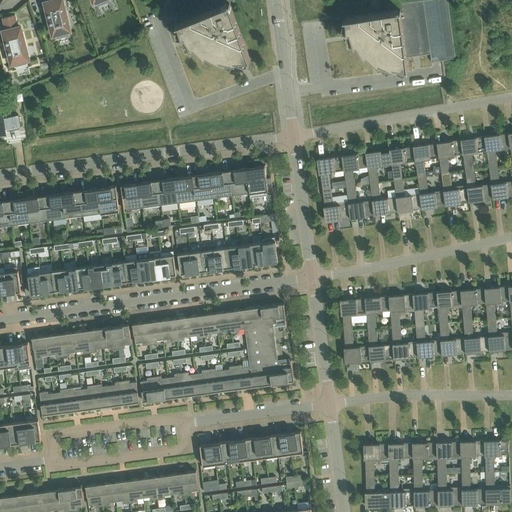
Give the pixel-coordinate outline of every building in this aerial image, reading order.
[(45,2),(53,35),(55,34),(56,38),(69,35),(68,31),(70,30),(62,0),(46,0),(47,1),(45,2)] [(235,2),(234,0),(167,0),(168,1),(171,0),(176,0),(183,16),(185,20),(229,3),(230,4),(235,2)] [(430,0),(399,4),(399,10),(400,10),(407,57),(430,54),(431,62),(432,62),(442,61),(448,60),(455,59),(447,0),(430,0)] [(251,59),(230,4),(229,3),(185,20),(176,24),(179,23),(182,36),(183,36),(183,35),(185,35),(193,47),(193,46),(195,45),(206,55),(208,53),(220,60),(221,59),(220,59),(222,57),(236,61),(236,60),(236,58),(249,57),(250,59),(251,59)] [(400,10),(399,10),(343,17),(344,18),(346,18),(347,31),(348,31),(348,30),(350,30),(355,44),(355,43),(357,43),(365,55),(366,55),(366,54),(368,53),(379,63),(379,62),(380,60),(393,67),(394,66),(393,66),(394,64),(407,67),(408,69),(407,57),(400,10)] [(18,27),(15,14),(2,18),(6,30),(3,30),(12,63),(14,63),(15,67),(28,63),(27,59),(29,59),(20,26),(18,27)] [(0,132),(7,132),(6,128),(20,126),(18,114),(5,116),(3,109),(0,109),(0,132)] [(510,147),(508,132),(485,136),(487,151),(489,167),(498,166),(495,149),(510,147)] [(487,151),(485,136),(461,139),(463,154),(465,170),(474,169),(472,153),(487,151)] [(463,154),(461,139),(437,142),(439,157),(441,173),(450,172),(448,156),(463,154)] [(439,157),(437,142),(413,145),(415,160),(417,177),(426,175),(424,159),(439,157)] [(415,160),(413,145),(389,149),(391,164),(394,180),(403,179),(400,162),(415,160)] [(391,164),(389,149),(366,152),(368,167),(370,183),(379,182),(377,166),(391,164)] [(368,167),(366,152),(342,155),(344,170),(346,186),(355,185),(353,169),(368,167)] [(344,170),(342,155),(317,158),(319,173),(320,173),(323,190),(331,188),(329,172),(344,170)] [(268,190),(265,165),(255,166),(256,169),(247,170),(250,193),(250,197),(267,195),(267,191),(268,190)] [(511,195),(511,180),(500,182),(498,166),(489,167),(491,183),(493,198),(511,195)] [(247,170),(247,167),(238,169),(238,171),(229,173),(232,195),(250,193),(247,170)] [(493,198),(491,183),(476,185),(474,169),(465,170),(467,184),(469,202),(493,198)] [(232,195),(229,173),(220,174),(220,171),(211,172),(214,198),(232,195)] [(214,198),(211,172),(202,174),(202,176),(193,177),(196,200),(214,198)] [(469,202),(467,184),(452,186),(450,172),(441,173),(443,190),(446,205),(469,202)] [(446,205),(443,190),(429,192),(426,175),(417,177),(420,193),(422,208),(446,205)] [(196,200),(193,177),(184,179),(184,176),(175,177),(179,203),(196,200)] [(179,203),(175,177),(166,178),(167,181),(158,182),(161,205),(179,203)] [(422,208),(420,193),(405,195),(403,179),(394,180),(396,196),(398,211),(422,208)] [(161,205),(158,182),(149,183),(148,181),(139,182),(139,185),(140,185),(143,207),(161,205)] [(398,211),(396,196),(381,198),(379,182),(370,183),(372,199),(374,215),(398,211)] [(140,185),(139,185),(131,186),(130,183),(121,185),(125,210),(143,207),(140,185)] [(120,211),(116,185),(107,186),(107,189),(99,190),(98,190),(101,213),(120,211)] [(374,215),(372,199),(357,202),(355,185),(346,186),(348,200),(350,218),(374,215)] [(98,190),(99,190),(98,188),(89,189),(89,191),(80,193),(83,215),(101,213),(98,190)] [(350,218),(348,200),(333,202),(331,188),(323,190),(325,206),(324,206),(326,221),(350,218)] [(83,215),(80,193),(71,194),(71,191),(62,192),(65,218),(83,215)] [(65,218),(62,192),(53,194),(54,196),(45,197),(48,220),(65,218)] [(48,220),(45,197),(36,199),(35,196),(26,197),(30,223),(48,220)] [(30,223),(26,197),(18,199),(18,201),(9,202),(12,225),(30,223)] [(0,226),(12,225),(9,202),(0,203),(0,226)] [(194,211),(209,210),(209,203),(193,203),(194,211)] [(159,213),(173,213),(172,205),(158,206),(159,213)] [(277,220),(276,213),(259,215),(260,217),(260,222),(272,221),(277,220)] [(170,218),(163,219),(164,226),(171,226),(170,218)] [(163,219),(155,220),(156,227),(164,226),(163,219)] [(263,242),(266,262),(278,260),(275,236),(262,238),(263,242)] [(266,262),(263,242),(251,243),(253,263),(266,262)] [(253,263),(251,243),(239,245),(241,265),(253,263)] [(241,265),(239,245),(227,247),(229,267),(241,265)] [(229,267),(227,247),(215,248),(217,268),(229,267)] [(217,268),(215,248),(203,250),(205,270),(217,268)] [(205,270),(203,250),(190,252),(193,272),(205,270)] [(161,251),(149,252),(149,257),(152,277),(164,276),(161,256),(161,251)] [(193,272),(190,252),(178,253),(181,273),(193,272)] [(177,274),(174,254),(161,256),(164,276),(177,274)] [(152,277),(149,257),(137,259),(140,279),(152,277)] [(140,279),(137,259),(125,261),(128,280),(140,279)] [(128,280),(125,261),(113,262),(116,282),(128,280)] [(116,282),(113,262),(101,264),(104,284),(116,282)] [(104,284),(101,264),(89,265),(92,285),(104,284)] [(92,285),(89,265),(77,267),(80,287),(92,285)] [(7,272),(5,272),(8,290),(14,289),(14,292),(21,291),(18,270),(17,270),(16,266),(6,268),(7,272)] [(80,287),(77,267),(65,269),(67,289),(80,287)] [(67,289),(65,269),(53,270),(55,290),(67,289)] [(55,290),(53,270),(41,272),(43,292),(55,290)] [(43,292),(41,272),(28,274),(31,294),(43,292)] [(510,301),(509,285),(485,287),(486,302),(487,319),(496,318),(495,302),(510,301)] [(486,302),(485,287),(461,289),(462,304),(463,321),(472,320),(471,304),(486,302)] [(462,304),(461,289),(437,291),(438,306),(439,323),(448,322),(447,306),(462,304)] [(438,306),(437,291),(413,293),(414,311),(415,325),(424,324),(423,308),(438,306)] [(414,311),(413,293),(389,295),(390,310),(391,327),(400,326),(399,312),(414,311)] [(390,310),(389,295),(365,297),(366,315),(368,329),(377,328),(375,311),(390,310)] [(366,315),(365,297),(340,299),(341,314),(343,314),(344,330),(353,330),(351,316),(366,315)] [(287,324),(284,303),(270,304),(273,326),(287,324)] [(273,326),(270,304),(242,308),(245,328),(247,347),(276,344),(273,326)] [(245,328),(242,308),(234,309),(234,311),(229,311),(232,333),(239,332),(239,329),(245,328)] [(232,333),(229,311),(224,312),(224,311),(215,312),(218,332),(224,331),(225,334),(232,333)] [(218,332),(215,312),(207,313),(207,314),(202,315),(205,336),(212,336),(211,333),(218,332)] [(205,336),(202,315),(197,316),(197,315),(188,316),(191,336),(197,335),(197,337),(205,336)] [(191,336),(188,316),(179,317),(179,318),(174,319),(177,340),(184,339),(184,337),(191,336)] [(177,340),(174,319),(169,320),(169,318),(161,319),(163,339),(170,338),(170,341),(177,340)] [(511,348),(511,333),(497,335),(496,318),(487,319),(488,335),(490,350),(511,348)] [(163,339),(161,319),(152,321),(152,322),(147,323),(150,344),(157,343),(157,340),(163,339)] [(490,350),(488,335),(474,337),(472,320),(463,321),(465,337),(466,352),(490,350)] [(150,344),(147,323),(142,323),(142,322),(133,323),(135,343),(142,342),(143,345),(150,344)] [(466,352),(465,337),(450,339),(448,322),(439,323),(441,339),(442,354),(466,352)] [(131,344),(129,324),(120,325),(120,326),(115,327),(118,348),(125,347),(124,345),(131,344)] [(442,354),(441,339),(426,340),(424,324),(415,325),(417,341),(418,356),(442,354)] [(118,348),(115,327),(110,328),(110,326),(101,328),(104,347),(110,347),(111,349),(118,348)] [(418,356),(417,341),(402,342),(400,326),(391,327),(393,343),(394,358),(418,356)] [(104,347),(101,328),(92,329),(93,330),(87,331),(90,352),(97,351),(97,348),(104,347)] [(394,358),(393,343),(378,344),(377,328),(368,329),(369,345),(370,360),(394,358)] [(90,352),(87,331),(82,331),(82,330),(74,331),(76,351),(83,350),(83,353),(90,352)] [(370,360),(369,345),(354,346),(353,330),(344,330),(345,347),(344,347),(345,362),(370,360)] [(76,351),(74,331),(65,332),(65,334),(60,334),(63,356),(70,355),(70,352),(76,351)] [(63,356),(60,334),(55,335),(55,334),(46,335),(49,355),(55,354),(56,357),(63,356)] [(49,355),(46,335),(38,336),(38,337),(34,338),(33,337),(32,337),(35,360),(43,358),(42,356),(49,355)] [(31,367),(28,342),(21,343),(21,344),(15,345),(18,365),(19,369),(31,367)] [(281,382),(278,361),(276,344),(247,347),(250,366),(253,386),(281,382)] [(18,365),(15,345),(9,346),(9,345),(3,346),(5,367),(18,365)] [(292,359),(278,361),(281,382),(295,380),(292,359)] [(253,386),(250,366),(244,366),(243,364),(236,365),(239,386),(244,385),(244,387),(253,386)] [(239,386),(236,365),(229,366),(230,368),(223,369),(226,389),(234,388),(234,387),(239,386)] [(212,390),(209,368),(202,369),(202,372),(196,373),(198,393),(207,392),(207,391),(212,390)] [(226,389),(223,369),(216,370),(216,368),(209,368),(212,390),(217,389),(217,390),(226,389)] [(198,393),(196,373),(189,374),(189,371),(182,372),(185,394),(190,393),(190,394),(198,393)] [(185,394),(182,372),(174,373),(175,376),(168,377),(171,397),(180,396),(179,394),(185,394)] [(171,397),(168,377),(162,378),(161,375),(154,376),(157,397),(162,397),(162,398),(171,397)] [(157,397),(154,376),(147,377),(148,380),(141,381),(143,401),(152,399),(152,398),(157,397)] [(139,401),(137,381),(130,382),(129,379),(122,380),(125,402),(130,401),(130,402),(139,401)] [(125,402),(122,380),(115,381),(115,384),(109,385),(111,405),(120,404),(120,402),(125,402)] [(111,405),(109,385),(102,386),(102,383),(95,384),(98,405),(103,405),(103,406),(111,405)] [(98,405),(95,384),(88,385),(88,388),(81,389),(84,409),(93,407),(93,406),(98,405)] [(84,409),(81,389),(75,389),(74,387),(67,388),(70,409),(75,408),(76,410),(84,409)] [(70,409),(67,388),(60,389),(61,391),(54,392),(57,412),(65,411),(65,410),(70,409)] [(57,412),(54,392),(48,393),(47,390),(40,392),(43,414),(44,414),(44,413),(48,412),(48,413),(57,412)] [(41,440),(39,421),(38,419),(25,421),(28,441),(34,440),(35,440),(41,440)] [(28,441),(25,421),(13,422),(16,443),(22,442),(28,441)] [(16,443),(13,422),(0,424),(3,444),(10,443),(10,444),(16,443)] [(301,430),(294,431),(294,432),(288,433),(291,453),(304,451),(301,430)] [(291,453),(288,433),(282,434),(282,433),(275,434),(278,455),(291,453)] [(278,455),(275,434),(269,435),(263,436),(266,456),(278,455)] [(266,456),(263,436),(257,437),(257,436),(250,437),(253,458),(266,456)] [(253,458),(250,437),(244,438),(244,439),(238,440),(241,460),(253,458)] [(510,454),(509,439),(484,440),(485,455),(485,470),(495,470),(494,455),(510,454)] [(241,460),(238,440),(232,440),(225,441),(228,462),(241,460)] [(461,458),(461,440),(437,441),(437,459),(438,472),(446,472),(445,458),(461,458)] [(485,455),(484,440),(461,440),(461,458),(461,471),(470,471),(469,455),(485,455)] [(228,462),(225,441),(219,442),(213,443),(216,463),(228,462)] [(437,459),(437,441),(413,442),(413,457),(414,473),(422,473),(422,459),(437,459)] [(389,460),(389,442),(364,443),(364,458),(365,458),(366,475),(374,475),(374,461),(389,460)] [(413,457),(413,442),(389,442),(389,460),(390,474),(398,474),(397,457),(413,457)] [(216,463),(213,443),(207,444),(207,443),(200,444),(203,465),(216,463)] [(199,490),(196,470),(187,471),(187,473),(182,473),(185,495),(192,494),(192,491),(199,490)] [(511,502),(511,485),(495,485),(495,470),(485,470),(486,488),(486,503),(511,502)] [(486,503),(486,488),(470,488),(470,471),(461,471),(462,486),(462,504),(486,503)] [(462,504),(462,486),(446,487),(446,472),(438,472),(438,489),(438,504),(462,504)] [(185,495),(182,473),(177,474),(177,473),(168,474),(171,494),(178,493),(178,496),(185,495)] [(438,504),(438,489),(422,490),(422,473),(414,473),(414,488),(415,505),(438,504)] [(171,494),(168,474),(160,475),(160,476),(155,477),(158,498),(165,497),(165,495),(171,494)] [(415,505),(414,488),(398,488),(398,474),(390,474),(390,488),(391,506),(415,505)] [(391,506),(390,488),(374,489),(374,475),(366,475),(366,491),(365,491),(366,507),(391,506)] [(158,498),(155,477),(150,478),(150,476),(141,477),(144,497),(150,497),(151,499),(158,498)] [(144,497),(141,477),(132,479),(133,480),(128,481),(130,502),(138,501),(137,498),(144,497)] [(130,502),(128,481),(122,481),(122,480),(114,481),(116,501),(123,500),(123,503),(130,502)] [(116,501),(114,481),(105,482),(105,484),(100,484),(103,506),(110,505),(110,502),(116,501)] [(103,506),(100,484),(95,485),(95,484),(86,485),(89,505),(96,504),(96,507),(103,506)] [(85,505),(82,486),(73,487),(73,488),(68,489),(71,510),(78,509),(78,506),(85,505)] [(71,510),(68,489),(63,489),(63,488),(54,489),(57,509),(64,508),(64,511),(71,510)] [(57,509),(54,489),(46,490),(46,492),(41,492),(43,511),(50,511),(50,510),(57,509)] [(43,511),(41,492),(36,493),(36,492),(27,493),(29,511),(43,511)] [(29,511),(27,493),(18,494),(18,495),(13,496),(15,511),(29,511)] [(15,511),(13,496),(8,497),(8,496),(0,497),(2,511),(15,511)]
